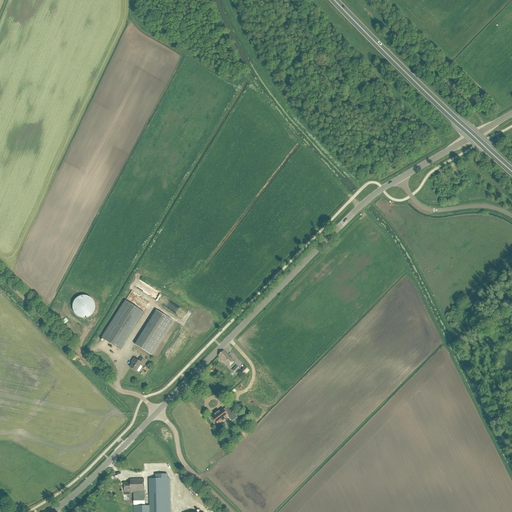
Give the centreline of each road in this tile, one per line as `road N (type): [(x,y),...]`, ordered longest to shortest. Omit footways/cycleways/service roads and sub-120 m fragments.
road 1 (secondary): [(156,412),(316,248),(402,177)]
road 2 (trunk): [(511,171),(333,0)]
road 3 (unclassified): [(156,412),(114,387),(0,275)]
road 4 (secondary): [(50,511),(156,412)]
road 5 (unclassified): [(511,215),(487,206),(432,211),(419,206),(402,177)]
road 6 (unclassified): [(232,511),(181,460),(173,429),(156,412)]
road 7 (secondary): [(402,177),(511,113)]
